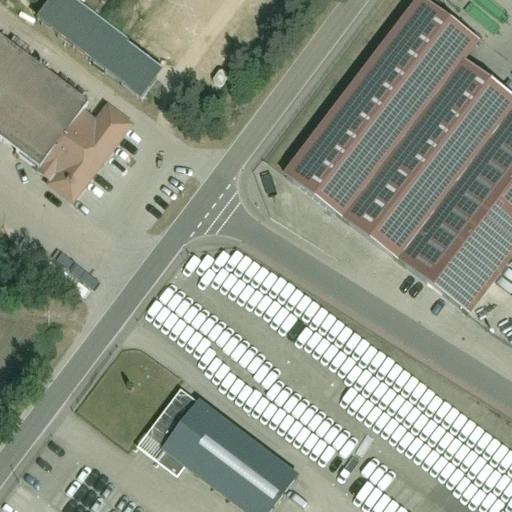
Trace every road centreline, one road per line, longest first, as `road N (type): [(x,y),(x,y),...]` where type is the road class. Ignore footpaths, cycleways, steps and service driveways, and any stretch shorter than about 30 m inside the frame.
road 1 (unclassified): [(204,201),(511,395)]
road 2 (tertiary): [(0,472),(204,201)]
road 3 (tertiary): [(204,201),(357,0)]
